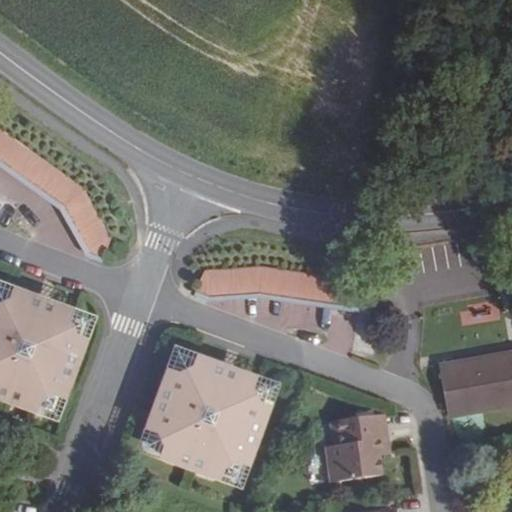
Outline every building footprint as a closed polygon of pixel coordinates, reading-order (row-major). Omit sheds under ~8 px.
[(103,253),(111,233),(82,180),(0,123),(0,157),(63,201),(90,249),(103,253)] [(211,271),(200,291),(214,296),(267,295),(365,316),(370,290),(267,269),(211,271)] [(63,377),(74,348),(71,347),(83,313),(74,310),(71,317),(9,295),(12,287),(2,284),(0,290),(0,393),(29,404),(33,394),(42,397),(46,389),(56,391),(61,376),(63,377)] [(511,417),(511,340),(447,353),(461,427),(511,417)] [(261,392),(258,401),(195,376),(198,368),(189,364),(177,397),(173,396),(162,425),(164,426),(158,443),(166,446),(163,455),(172,459),(169,466),(214,485),(217,477),(226,481),(230,472),(239,475),(246,458),(248,459),(259,430),(257,429),(271,396),(261,392)] [(328,488),(378,481),(375,462),(374,448),(385,446),(381,420),(331,425),(335,450),(330,450),(323,452),(328,488)] [(375,462),(387,460),(385,446),(374,448),(375,462)]
